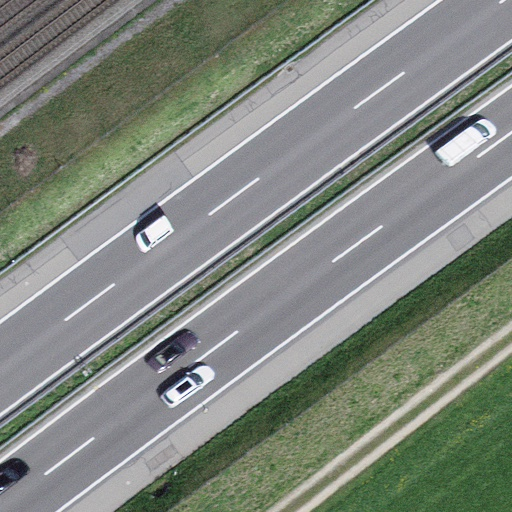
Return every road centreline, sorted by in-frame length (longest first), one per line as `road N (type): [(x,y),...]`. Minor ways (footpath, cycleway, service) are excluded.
road 1 (motorway): [(0,508),(511,132)]
road 2 (motorway): [(503,0),(0,368)]
road 3 (track): [(284,511),(511,336)]
